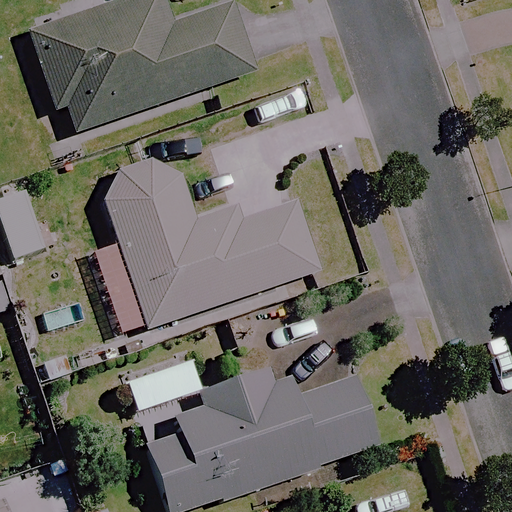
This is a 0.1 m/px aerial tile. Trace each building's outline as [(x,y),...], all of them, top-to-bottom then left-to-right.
[(160,0),(130,0),(23,36),(50,118),(61,114),(70,141),(255,79),(231,7),(169,28),(168,24),(160,0)] [(115,176),(98,208),(112,251),(139,332),(141,337),(318,279),(293,204),(238,222),(234,210),(192,224),(177,181),(147,165),(115,176)] [(139,332),(112,251),(90,258),(117,339),(139,332)] [(179,367),(120,387),(131,419),(190,399),(179,367)] [(168,422),(174,439),(140,450),(160,511),(197,511),(217,506),(217,508),(316,476),(315,473),(375,453),(351,382),(293,400),(287,382),(270,388),(266,375),(193,398),(198,413),(168,422)]
